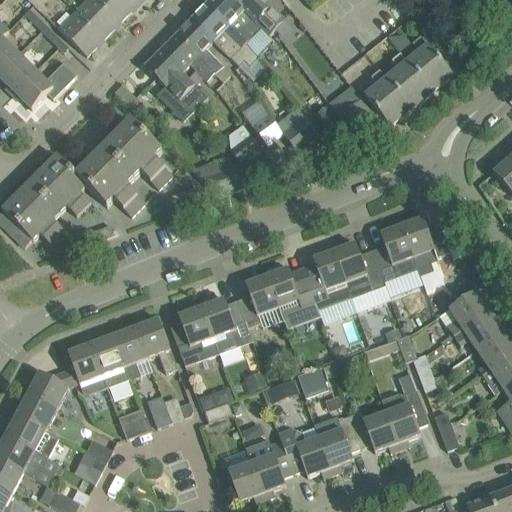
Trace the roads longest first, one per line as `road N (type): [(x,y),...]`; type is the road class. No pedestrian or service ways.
road 1 (residential): [(16,334),(47,313),(385,174),(437,173)]
road 2 (residential): [(4,179),(184,0)]
road 3 (residential): [(326,511),(413,480),(467,477),(511,462)]
road 4 (residential): [(385,0),(326,41),(294,0)]
road 5 (residential): [(437,173),(449,139),(511,80)]
road 6 (residential): [(511,268),(465,198),(437,173)]
